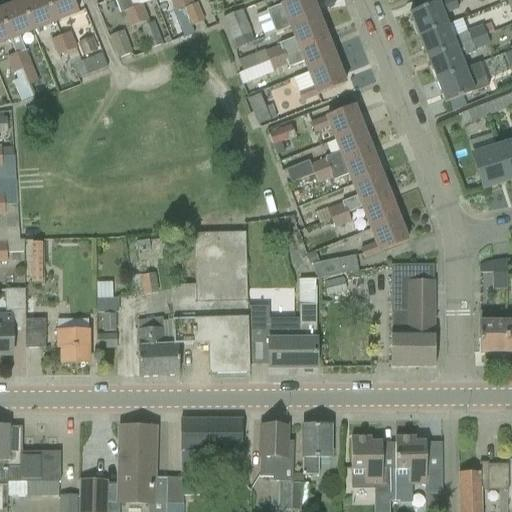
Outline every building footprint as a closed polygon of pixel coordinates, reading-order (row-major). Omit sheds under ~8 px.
[(30,0),(21,4),(32,32),(54,24),(45,0),(30,0)] [(71,0),(45,0),(54,24),(77,15),(71,0)] [(101,0),(103,4),(113,0),(117,0),(128,28),(137,25),(138,29),(139,28),(127,0),(101,0)] [(127,0),(139,28),(148,50),(163,45),(154,23),(149,24),(141,5),(154,1),(153,0),(127,0)] [(169,0),(174,11),(183,7),(179,0),(169,0)] [(289,29),(318,18),(310,0),(296,0),(290,2),(266,12),(275,34),(289,29)] [(409,15),(418,37),(447,26),(443,17),(458,11),(456,7),(453,0),(446,0),(427,7),(409,15)] [(21,4),(0,11),(0,16),(10,41),(16,55),(27,86),(37,82),(25,52),(19,37),(32,32),(21,4)] [(204,22),(197,4),(184,9),(191,27),(204,22)] [(230,42),(238,39),(251,35),(243,11),(222,18),(230,42)] [(0,44),(10,41),(0,16),(0,44)] [(268,63),(327,40),(318,18),(289,29),(294,39),(279,45),(280,47),(265,53),(264,51),(238,61),(242,72),(265,64),(268,62),(268,63)] [(452,39),(447,26),(418,37),(427,60),(485,37),(485,36),(493,33),(490,24),(482,27),(452,39)] [(118,59),(132,54),(123,32),(110,37),(118,59)] [(69,33),(60,37),(67,54),(78,80),(107,68),(101,55),(81,63),(69,33)] [(67,54),(60,37),(50,41),(57,57),(67,54)] [(427,60),(436,82),(464,71),(464,70),(459,59),(475,53),(474,51),(489,46),(485,37),(427,60)] [(98,52),(93,38),(79,43),(84,57),(98,52)] [(303,63),(308,74),(336,63),(327,40),(268,63),(272,72),(288,66),(289,69),(303,63)] [(32,98),(27,86),(16,55),(6,58),(12,75),(15,74),(17,81),(12,83),(20,103),(32,98)] [(345,86),(336,63),(308,74),(308,75),(293,80),(298,94),(302,103),(326,93),(345,86)] [(436,82),(445,105),(463,98),(489,88),(480,64),(464,70),(464,71),(436,82)] [(269,121),(259,95),(247,99),(257,126),(269,121)] [(486,117),(511,108),(507,97),(482,107),(486,117)] [(458,117),(462,127),(486,117),(482,107),(458,117)] [(329,128),(334,141),(362,130),(353,108),(311,125),(315,134),(329,128)] [(273,146),(287,140),(283,128),(268,134),(273,146)] [(285,171),(291,185),(300,181),(313,175),(313,176),(371,153),(362,130),(334,141),(339,153),(324,159),(324,160),(310,166),(308,162),(285,171)] [(285,154),(281,143),(273,146),(277,157),(285,154)] [(511,143),(496,149),(507,183),(511,181),(511,143)] [(496,149),(472,157),(482,191),(507,183),(496,149)] [(371,153),(313,176),(317,186),(332,180),(333,182),(348,176),(352,186),(380,175),(371,153)] [(389,198),(380,175),(352,186),(356,197),(341,203),(341,205),(326,211),(331,220),(347,214),(361,209),(389,198)] [(361,209),(370,232),(398,220),(389,198),(361,209)] [(330,221),(327,211),(315,216),(318,225),(330,221)] [(351,224),(347,214),(331,220),(335,230),(351,224)] [(364,260),(407,243),(398,220),(370,232),(375,245),(361,251),(364,260)] [(259,233),(274,232),(273,221),(258,222),(259,233)] [(208,377),(248,376),(245,234),(203,235),(206,302),(208,346),(208,377)] [(173,347),(177,347),(208,346),(206,302),(203,235),(194,235),(194,286),(170,287),(172,323),(173,347)] [(6,243),(0,243),(0,254),(7,254),(24,253),(23,241),(6,242),(6,243)] [(137,254),(150,252),(148,242),(136,243),(137,254)] [(42,244),(31,244),(30,285),(42,285),(42,244)] [(315,252),(306,256),(309,265),(318,261),(315,252)] [(336,260),(313,265),(316,280),(339,275),(336,260)] [(492,263),(484,264),(480,267),(479,267),(479,268),(479,275),(480,275),(491,275),(506,275),(506,261),(492,263)] [(390,334),(391,370),(392,370),(392,369),(433,369),(433,370),(434,370),(434,334),(433,283),(433,267),(391,267),(391,334),(390,334)] [(157,294),(155,274),(141,276),(127,278),(130,298),(157,294)] [(343,279),(324,283),(327,296),(346,292),(343,279)] [(300,326),(300,370),(316,370),(316,281),(298,281),(299,326),(300,326)] [(110,297),(111,283),(95,282),(95,312),(117,313),(117,297),(110,297)] [(5,313),(11,312),(25,312),(25,298),(24,291),(0,290),(0,300),(5,300),(5,313)] [(45,350),(45,320),(34,321),(34,304),(33,304),(33,298),(25,298),(25,312),(25,350),(45,350)] [(0,356),(11,356),(11,316),(0,316),(0,356)] [(115,316),(103,316),(103,333),(115,333),(115,316)] [(173,347),(172,323),(162,323),(162,320),(149,322),(150,348),(156,348),(157,378),(178,377),(177,347),(173,347)] [(157,378),(156,348),(150,348),(149,322),(136,323),(138,359),(139,379),(157,378)] [(479,355),(506,355),(506,323),(479,323),(479,355)] [(300,326),(299,326),(268,326),(268,341),(268,370),(300,370),(300,326)] [(60,365),(88,365),(88,345),(88,332),(57,333),(57,350),(60,350),(60,365)] [(117,350),(116,335),(96,336),(96,351),(117,350)] [(241,442),(241,421),(180,421),(180,480),(166,479),(166,504),(165,511),(182,511),(182,505),(182,497),(205,497),(205,465),(241,465),(241,442)] [(287,444),(286,427),(269,427),(269,429),(261,429),(261,478),(272,478),(272,483),(271,483),(269,511),(290,511),(292,476),(293,476),(293,444),(287,444)] [(330,460),(330,427),(302,427),(302,476),(293,476),(292,476),(290,511),(297,511),(298,511),(301,511),(302,476),(318,476),(318,460),(330,460)] [(6,468),(20,468),(20,453),(21,453),(21,429),(7,429),(7,428),(0,428),(0,487),(6,487),(6,484),(7,484),(6,468)] [(153,430),(120,429),(120,449),(119,486),(105,485),(106,484),(80,483),(79,511),(105,511),(105,503),(119,503),(148,504),(147,511),(165,511),(166,504),(166,479),(152,479),(153,450),(153,430)] [(389,495),(389,470),(381,470),(381,444),(371,444),(371,439),(350,439),(350,472),(350,491),(374,491),(374,495),(389,495)] [(411,504),(411,486),(425,485),(425,496),(442,496),(441,469),(425,469),(425,443),(415,443),(415,439),(394,439),(394,470),(389,470),(389,495),(389,502),(399,502),(399,504),(411,504)] [(21,453),(20,453),(20,468),(6,468),(7,484),(7,497),(58,496),(58,484),(59,484),(59,454),(21,453)] [(458,475),(459,511),(481,511),(481,491),(498,491),(507,491),(506,466),(488,466),(488,464),(479,465),(479,474),(458,475)] [(77,511),(77,497),(59,497),(58,511),(77,511)]
